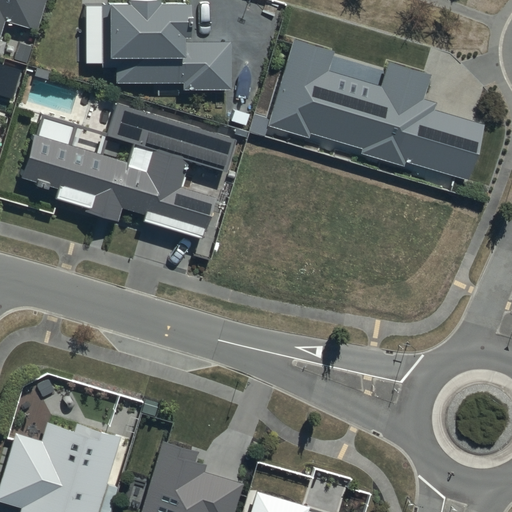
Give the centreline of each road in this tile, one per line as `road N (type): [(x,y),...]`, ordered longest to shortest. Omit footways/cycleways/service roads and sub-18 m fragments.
road 1 (residential): [(270,350),(0,275)]
road 2 (residential): [(417,434),(308,391),(270,350)]
road 3 (residential): [(270,350),(330,352),(430,377)]
